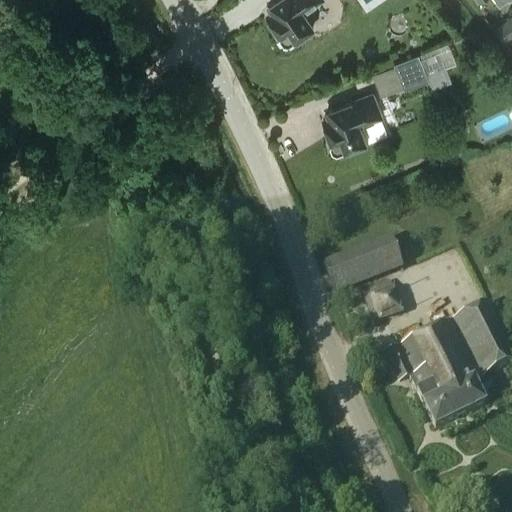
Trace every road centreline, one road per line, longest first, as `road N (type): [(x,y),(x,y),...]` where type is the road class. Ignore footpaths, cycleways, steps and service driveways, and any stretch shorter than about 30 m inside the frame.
road 1 (unclassified): [(398,511),(246,135),(171,0)]
road 2 (track): [(162,71),(290,428),(332,511)]
road 3 (track): [(0,196),(149,88)]
